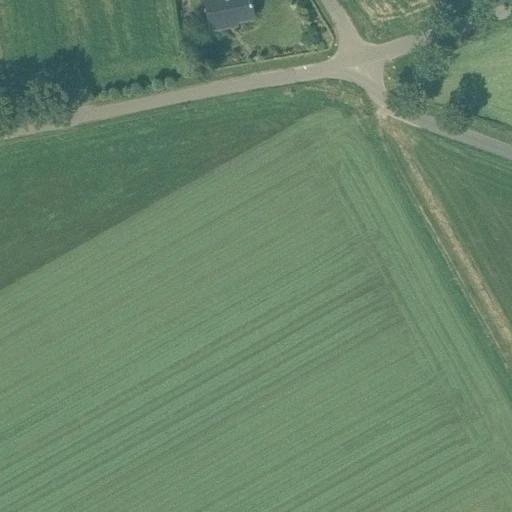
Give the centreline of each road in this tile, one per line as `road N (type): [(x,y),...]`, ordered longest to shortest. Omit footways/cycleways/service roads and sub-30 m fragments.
road 1 (unclassified): [(0,132),(361,61)]
road 2 (track): [(511,365),(393,153),(380,99)]
road 3 (unclassified): [(511,154),(380,99),(361,61)]
road 4 (unclassified): [(361,61),(511,8)]
